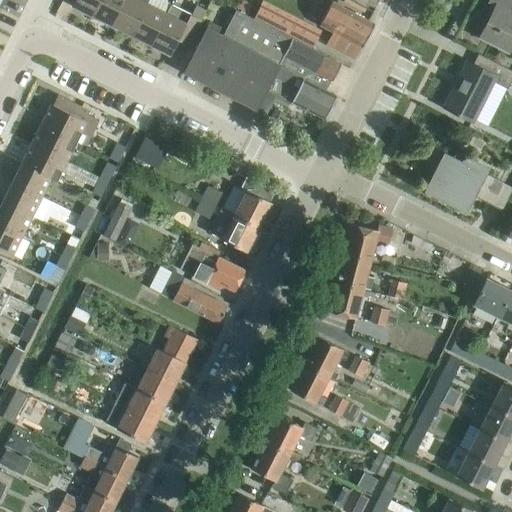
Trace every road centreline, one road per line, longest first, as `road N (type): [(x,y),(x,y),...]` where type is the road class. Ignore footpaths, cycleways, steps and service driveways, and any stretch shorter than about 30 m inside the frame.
road 1 (residential): [(149,511),(323,173)]
road 2 (residential): [(33,41),(323,173)]
road 3 (residential): [(511,265),(323,173)]
road 4 (residential): [(323,173),(411,0)]
